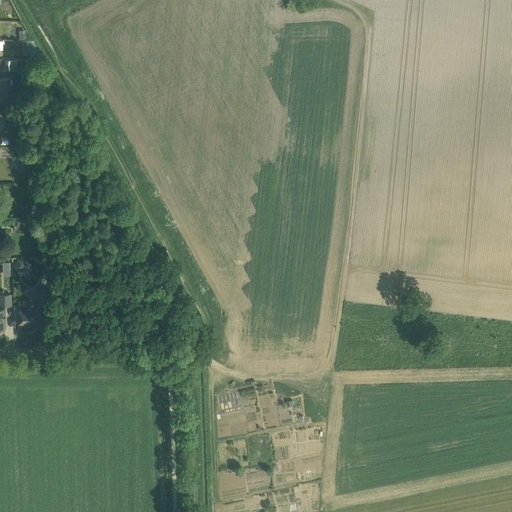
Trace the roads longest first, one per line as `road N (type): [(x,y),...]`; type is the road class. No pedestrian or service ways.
road 1 (track): [(208,362),(201,321),(25,0)]
road 2 (track): [(330,393),(370,8),(359,0)]
road 3 (track): [(213,503),(208,362)]
road 4 (track): [(208,362),(233,382),(330,374)]
